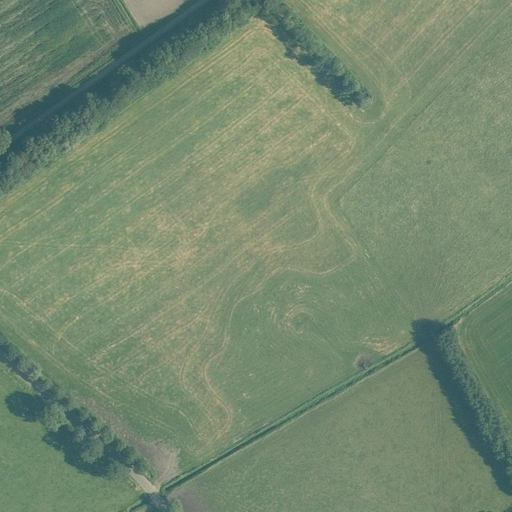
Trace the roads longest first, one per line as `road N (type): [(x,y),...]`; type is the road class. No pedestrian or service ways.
road 1 (unclassified): [(0,148),(204,0)]
road 2 (unclassified): [(164,511),(128,465),(0,350)]
